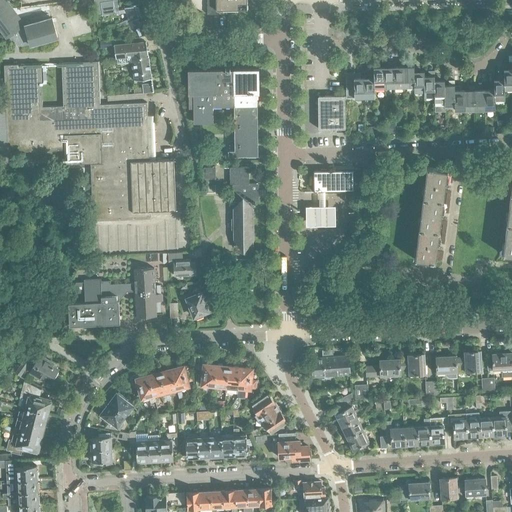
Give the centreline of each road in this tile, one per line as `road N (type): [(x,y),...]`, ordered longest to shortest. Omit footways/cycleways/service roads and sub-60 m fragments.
road 1 (residential): [(69,481),(71,420),(117,362),(158,342),(286,334)]
road 2 (residential): [(286,334),(511,324)]
road 3 (residential): [(124,480),(336,468)]
road 4 (residential): [(319,47),(420,47),(447,65),(489,64),(511,38)]
road 5 (residential): [(286,334),(285,156)]
road 6 (residential): [(285,156),(461,148)]
road 7 (residential): [(336,468),(511,455)]
road 8 (residential): [(284,41),(170,37),(154,0)]
road 9 (residential): [(418,266),(444,269),(461,148)]
road 10 (residential): [(336,468),(292,382),(286,334)]
